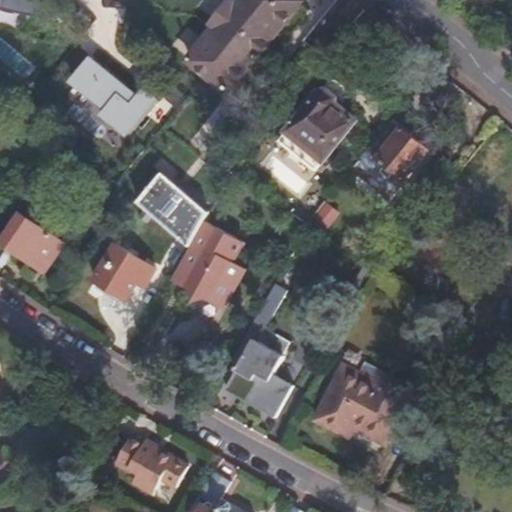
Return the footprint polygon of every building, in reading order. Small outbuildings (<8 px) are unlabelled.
[(0,0),(0,6),(33,11),(34,0),(0,0)] [(303,0),(219,0),(202,19),(206,23),(180,53),(228,92),(303,0)] [(364,10),(350,0),(342,0),(318,29),(336,45),(364,10)] [(322,91),(291,128),(281,140),(317,171),(328,158),(358,121),(322,91)] [(212,113),(192,138),(216,157),(236,132),(212,113)] [(418,136),(394,116),(372,144),(366,151),(358,161),(348,174),(370,191),(392,208),(409,187),(422,171),(438,152),(418,136)] [(50,131),(44,141),(65,155),(70,147),(50,131)] [(298,197),(309,185),(274,153),(263,165),(298,197)] [(151,173),(141,185),(151,192),(161,180),(151,173)] [(143,209),(190,249),(203,225),(205,222),(210,213),(168,179),(143,209)] [(141,185),(130,198),(139,206),(151,192),(141,185)] [(312,186),(289,214),(306,226),(328,199),(312,186)] [(312,220),(328,233),(343,214),(327,201),(312,220)] [(22,217),(2,246),(42,273),(62,244),(22,217)] [(205,222),(203,225),(190,249),(173,277),(191,287),(196,299),(208,297),(226,307),(246,271),(233,264),(244,244),(205,222)] [(113,251),(95,281),(127,300),(132,292),(139,296),(152,274),(113,251)] [(276,280),(233,355),(248,363),(235,383),(282,411),(301,378),(282,367),(289,354),(261,339),(270,324),(290,287),(276,280)] [(261,339),(289,354),(297,340),(270,324),(261,339)] [(345,370),(313,424),(335,437),(343,424),(387,448),(415,395),(381,377),(375,387),(345,370)] [(287,430),(278,446),(291,452),(300,437),(287,430)] [(115,464),(131,473),(135,468),(142,472),(139,477),(136,482),(157,493),(166,477),(179,484),(190,463),(150,441),(148,444),(132,435),(115,464)] [(135,468),(131,473),(139,477),(142,472),(135,468)] [(173,503),(178,486),(165,481),(160,499),(173,503)] [(212,504),(200,497),(192,511),(236,511),(237,509),(235,505),(226,501),(224,504),(214,499),(212,504)]
